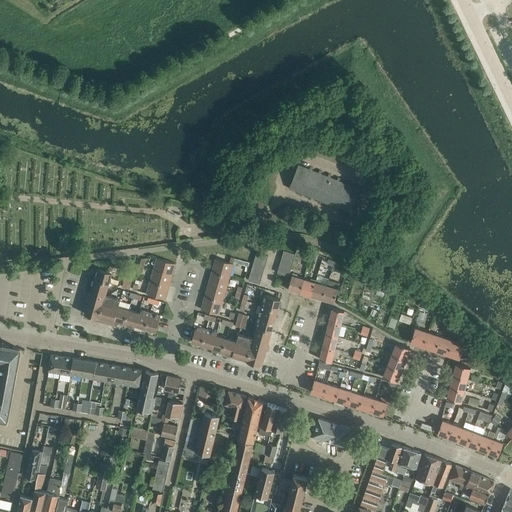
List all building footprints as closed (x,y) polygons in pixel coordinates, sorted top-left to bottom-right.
[(318,202),(320,203),(321,201),(328,203),(327,206),(330,206),(330,204),(337,207),(336,209),(339,210),(340,208),(351,212),(360,188),(349,184),(350,182),(348,181),(347,183),(340,180),(341,178),(338,177),(338,179),(331,177),(332,174),(329,173),(328,176),(321,173),(322,171),(320,170),(319,172),(312,169),(313,167),(311,166),(310,169),(299,164),(289,188),(301,192),(300,195),(302,196),(303,193),(310,196),(309,198),(311,199),(312,197),(319,200),(318,202)] [(296,253),(284,250),(282,256),(294,259),(296,253)] [(257,252),(255,258),(267,261),(268,255),(257,252)] [(282,256),(281,261),(292,265),(294,259),(282,256)] [(157,257),(154,269),(173,275),(176,263),(157,257)] [(216,258),(212,271),(230,276),(234,263),(235,258),(232,257),(230,262),(216,258)] [(255,258),(253,263),(265,267),(267,261),(255,258)] [(281,261),(279,267),(291,270),(292,265),(281,261)] [(253,263),(252,269),(263,272),(265,267),(253,263)] [(98,268),(95,279),(109,283),(113,272),(112,272),(114,267),(110,266),(109,271),(98,268)] [(279,267),(278,272),(289,276),(291,270),(279,267)] [(154,269),(150,281),(169,287),(173,275),(154,269)] [(252,269),(250,274),(262,278),(263,272),(252,269)] [(127,271),(123,286),(130,289),(134,273),(127,271)] [(212,271),(209,283),(227,289),(230,276),(212,271)] [(288,288),(300,292),(304,277),(298,276),(298,274),(293,272),(288,288)] [(250,274),(249,280),(260,283),(262,278),(250,274)] [(300,292),(311,295),(316,279),(311,278),(311,279),(304,277),(300,292)] [(115,321),(119,306),(121,299),(106,294),(109,283),(95,279),(91,293),(88,293),(87,298),(89,298),(85,313),(99,318),(100,317),(115,321)] [(311,295),(323,298),(327,284),(321,282),(321,281),(316,279),(311,295)] [(327,284),(323,298),(335,302),(340,283),(329,279),(327,284)] [(169,287),(150,281),(147,293),(166,298),(169,287)] [(209,283),(205,296),(223,301),(227,289),(209,283)] [(265,294),(262,305),(278,310),(281,299),(265,294)] [(223,301),(205,296),(201,309),(219,314),(223,301)] [(423,305),(433,313),(436,310),(426,302),(423,305)] [(262,305),(259,316),(275,321),(278,310),(262,305)] [(115,321),(125,324),(129,309),(119,306),(115,321)] [(333,308),(330,320),(342,323),(345,311),(333,308)] [(135,327),(136,325),(139,312),(129,309),(125,324),(135,327)] [(136,325),(146,328),(151,312),(140,309),(139,312),(136,325)] [(434,317),(437,321),(442,315),(437,310),(434,314),(434,317)] [(151,312),(146,328),(157,331),(161,315),(151,312)] [(236,325),(245,328),(248,315),(239,313),(236,325)] [(257,326),(257,328),(271,332),(275,321),(259,316),(256,326),(257,326)] [(330,320),(326,333),(338,336),(342,323),(330,320)] [(455,332),(455,331),(458,327),(454,323),(451,326),(449,331),(455,332)] [(192,341),(202,344),(207,328),(197,325),(192,341)] [(411,342),(423,346),(428,331),(416,327),(411,342)] [(202,344),(213,347),(217,331),(207,328),(202,344)] [(257,328),(254,338),(254,339),(268,343),(271,332),(257,328)] [(212,349),(222,352),(227,338),(217,335),(218,331),(217,331),(213,347),(212,349)] [(423,346),(435,350),(441,335),(428,331),(423,346)] [(248,360),(250,350),(253,341),(254,339),(254,338),(239,333),(237,340),(232,355),(248,360)] [(326,333),(323,346),(335,349),(338,336),(326,333)] [(435,350),(448,354),(453,339),(441,335),(435,350)] [(222,352),(232,355),(237,340),(227,338),(222,352)] [(253,341),(250,350),(265,354),(266,350),(268,351),(270,346),(268,345),(268,343),(254,339),(253,341)] [(453,339),(448,354),(460,359),(465,343),(453,339)] [(396,342),(392,353),(406,359),(411,348),(396,342)] [(0,419),(6,420),(19,348),(0,343),(0,419)] [(367,345),(364,355),(369,357),(372,358),(373,354),(370,352),(372,347),(367,345)] [(335,349),(323,346),(320,359),(332,362),(335,349)] [(250,350),(248,360),(247,361),(262,365),(265,354),(250,350)] [(392,353),(387,364),(402,370),(406,359),(392,353)] [(60,377),(60,372),(63,356),(52,354),(49,370),(56,372),(55,376),(60,377)] [(369,357),(364,355),(360,369),(364,371),(369,357)] [(60,372),(72,374),(74,358),(63,356),(60,372)] [(72,374),(83,376),(86,360),(74,358),(72,374)] [(83,376),(94,378),(97,362),(86,360),(83,376)] [(331,369),(333,365),(319,361),(317,370),(322,371),(323,368),(331,370),(331,369)] [(94,378),(106,380),(108,364),(97,362),(94,378)] [(457,363),(454,375),(469,379),(472,367),(457,363)] [(106,380),(117,382),(120,366),(108,364),(106,380)] [(402,370),(387,364),(383,375),(397,381),(402,370)] [(117,382),(128,384),(131,367),(120,366),(117,382)] [(131,367),(128,384),(140,386),(142,369),(131,367)] [(159,373),(146,370),(137,409),(152,412),(154,403),(156,397),(153,396),(159,373)] [(356,376),(369,380),(370,375),(357,372),(356,376)] [(162,374),(160,380),(167,381),(167,383),(181,386),(182,378),(167,375),(162,374)] [(370,375),(369,380),(368,383),(373,385),(374,383),(375,383),(376,382),(381,383),(382,379),(370,375)] [(454,375),(451,386),(466,390),(469,379),(454,375)] [(311,392),(323,396),(327,383),(315,379),(311,392)] [(396,383),(389,381),(387,387),(394,389),(396,383)] [(43,405),(55,407),(56,399),(58,385),(47,383),(43,405)] [(167,383),(165,389),(175,391),(185,393),(186,387),(181,386),(167,383)] [(323,396),(335,400),(339,387),(327,383),(323,396)] [(466,390),(451,386),(447,398),(463,402),(466,390)] [(335,400),(347,403),(352,390),(339,387),(335,400)] [(347,403),(360,407),(364,394),(357,392),(358,388),(353,387),(352,390),(347,403)] [(226,405),(231,406),(229,416),(241,419),(242,417),(247,396),(229,390),(226,405)] [(360,407),(372,411),(376,398),(374,397),(376,393),(365,390),(364,394),(360,407)] [(56,399),(55,407),(66,409),(68,395),(61,393),(60,399),(56,399)] [(163,398),(156,396),(156,397),(154,403),(161,405),(163,398)] [(247,406),(240,439),(253,441),(263,401),(249,396),(247,406)] [(376,398),(372,411),(384,415),(388,402),(389,399),(381,396),(380,399),(376,398)] [(468,403),(478,405),(480,399),(470,397),(468,403)] [(77,410),(88,412),(90,400),(83,399),(82,403),(78,403),(77,410)] [(164,413),(163,418),(169,419),(170,415),(180,417),(184,402),(170,399),(166,414),(164,413)] [(99,414),(101,406),(102,402),(90,400),(88,412),(99,414)] [(273,426),(279,406),(268,403),(266,412),(262,426),(261,426),(259,433),(268,435),(268,434),(271,435),(273,428),(273,426)] [(469,412),(471,407),(460,404),(455,419),(458,421),(462,410),(460,410),(461,408),(463,409),(463,410),(469,412)] [(288,409),(279,406),(273,426),(273,428),(282,430),(288,409)] [(124,410),(122,418),(126,419),(132,420),(133,415),(133,414),(128,413),(128,414),(127,413),(127,411),(124,410)] [(198,439),(197,445),(196,451),(211,454),(220,415),(205,411),(203,420),(201,428),(200,434),(198,439)] [(484,415),(483,418),(488,420),(490,414),(481,411),(480,414),(484,415)] [(496,413),(493,417),(499,422),(502,418),(496,413)] [(157,417),(152,416),(150,422),(161,424),(159,433),(176,437),(178,425),(168,423),(169,419),(163,418),(163,419),(157,417)] [(201,428),(203,420),(191,417),(190,425),(201,428)] [(314,435),(345,445),(351,427),(319,418),(314,435)] [(75,427),(84,429),(86,420),(76,419),(75,427)] [(438,433),(448,437),(453,423),(443,419),(438,433)] [(448,437),(458,441),(463,427),(453,423),(448,437)] [(149,429),(131,425),(130,434),(146,438),(149,429)] [(190,425),(188,431),(200,434),(201,428),(190,425)] [(235,429),(221,425),(219,432),(234,436),(235,429)] [(118,433),(127,435),(129,428),(120,426),(118,433)] [(458,441),(468,445),(473,431),(463,427),(458,441)] [(478,448),(488,452),(494,438),(487,436),(489,431),(485,429),(483,434),(484,434),(478,448)] [(148,431),(147,438),(144,453),(151,454),(155,432),(148,431)] [(188,431),(187,437),(198,439),(200,434),(188,431)] [(468,445),(478,448),(484,434),(483,434),(473,431),(468,445)] [(494,438),(488,452),(498,456),(503,442),(507,444),(507,432),(504,436),(502,438),(504,440),(502,441),(494,438)] [(162,458),(170,460),(171,460),(176,441),(166,439),(162,458)] [(236,511),(248,465),(253,441),(240,439),(222,511),(236,511)] [(370,511),(372,509),(376,510),(385,482),(392,484),(394,477),(382,473),(385,464),(387,464),(394,443),(384,439),(378,455),(360,505),(357,511),(370,511)] [(186,442),(184,450),(195,453),(196,451),(197,445),(186,442)] [(255,450),(267,453),(270,444),(269,443),(268,445),(257,442),(255,450)] [(394,443),(387,464),(390,465),(389,467),(395,469),(395,470),(405,474),(406,468),(397,465),(398,461),(399,462),(403,446),(394,443)] [(270,444),(267,453),(276,456),(278,446),(270,444)] [(29,511),(35,511),(36,509),(41,511),(46,491),(41,490),(45,478),(53,447),(45,445),(37,478),(37,479),(36,485),(34,497),(33,496),(29,511)] [(422,452),(403,446),(399,462),(417,468),(422,452)] [(0,490),(0,511),(9,511),(11,509),(24,453),(3,448),(1,455),(6,456),(10,457),(10,460),(1,491),(0,490)] [(37,478),(43,451),(32,448),(26,476),(37,478)] [(68,453),(64,471),(70,472),(71,472),(74,454),(68,453)] [(427,480),(434,482),(443,459),(424,453),(421,462),(417,476),(423,478),(422,479),(426,481),(427,480)] [(144,460),(152,462),(154,456),(145,454),(144,460)] [(443,459),(434,482),(431,491),(435,492),(436,489),(439,483),(443,485),(452,463),(443,459)] [(160,460),(159,467),(168,469),(170,462),(160,460)] [(97,486),(107,488),(112,464),(102,462),(97,486)] [(461,484),(460,487),(462,487),(463,484),(467,485),(472,471),(456,464),(450,479),(461,484)] [(159,467),(157,474),(167,477),(168,469),(159,467)] [(274,473),(260,470),(255,497),(267,501),(274,473)] [(54,511),(64,511),(66,508),(67,505),(62,504),(69,472),(64,471),(62,479),(59,494),(54,511)] [(481,474),(472,471),(467,485),(490,493),(494,480),(481,474)] [(157,474),(155,482),(165,484),(167,477),(157,474)] [(299,511),(308,477),(294,474),(284,511),(299,511)] [(54,511),(59,494),(62,479),(51,476),(47,491),(46,491),(41,511),(40,511),(54,511)] [(401,484),(410,487),(413,479),(404,476),(401,484)] [(111,511),(112,510),(116,492),(117,492),(120,479),(115,478),(113,487),(113,486),(108,507),(103,506),(101,511),(111,511)] [(165,484),(155,482),(154,489),(163,491),(165,484)] [(462,487),(460,487),(460,488),(471,492),(470,496),(476,500),(486,503),(490,493),(467,485),(463,484),(462,487)] [(510,490),(502,510),(508,511),(511,511),(511,488),(510,490)] [(442,499),(451,501),(454,493),(445,490),(442,499)] [(120,511),(121,511),(125,494),(117,492),(116,492),(112,510),(111,511),(120,511)] [(280,501),(286,503),(289,494),(282,492),(280,501)] [(17,511),(29,511),(33,496),(22,494),(17,511)] [(421,494),(418,501),(427,504),(429,497),(421,494)] [(432,511),(439,499),(430,496),(429,497),(427,504),(423,511),(432,511)] [(423,511),(427,504),(418,501),(409,498),(407,502),(405,509),(411,511),(423,511)] [(86,511),(88,511),(89,511),(91,502),(83,500),(80,511),(66,508),(64,511),(86,511)] [(278,511),(281,504),(274,502),(271,511),(278,511)]
